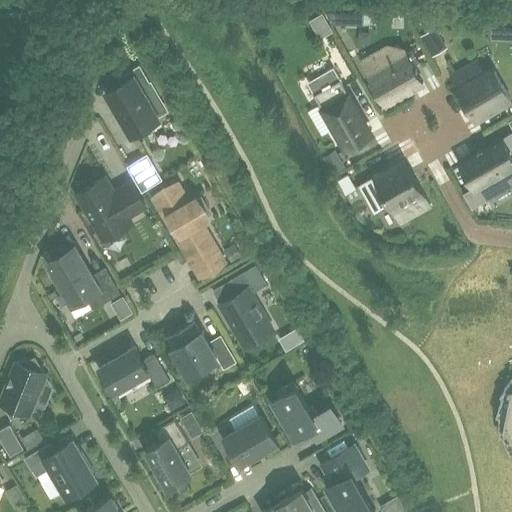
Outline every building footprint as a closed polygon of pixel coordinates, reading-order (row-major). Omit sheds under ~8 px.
[(332,23),(349,23),(349,11),(325,11),(332,23)] [(412,18),(419,28),(424,25),(426,18),(422,12),(412,18)] [(435,26),(420,35),(433,55),(447,47),(435,26)] [(385,48),(363,61),(386,102),(409,90),(405,83),(419,75),(413,64),(419,61),(412,48),(391,59),(385,48)] [(478,60),(452,75),(476,118),(511,98),(495,71),(486,75),(478,60)] [(107,91),(131,132),(159,116),(142,87),(149,83),(139,66),(122,76),(124,80),(107,91)] [(341,78),(314,93),(346,148),(372,133),(341,78)] [(511,151),(511,137),(509,133),(460,160),(475,187),(479,185),(486,197),(511,182),(511,154),(511,152),(511,151)] [(344,167),(334,149),(323,155),(333,173),(344,167)] [(147,155),(131,164),(145,188),(161,179),(147,155)] [(404,158),(398,161),(374,174),(375,175),(359,184),(374,211),(390,202),(394,209),(401,205),(408,218),(430,205),(404,158)] [(348,174),(338,179),(345,193),(355,187),(348,174)] [(114,190),(106,175),(77,192),(103,238),(132,221),(129,215),(146,205),(132,180),(114,190)] [(189,200),(178,181),(153,195),(171,225),(174,223),(193,254),(214,242),(201,221),(208,217),(196,196),(189,200)] [(223,249),(230,261),(247,253),(240,239),(223,249)] [(60,288),(65,285),(74,301),(87,294),(94,306),(119,291),(105,267),(91,275),(74,246),(68,249),(59,248),(56,256),(50,260),(54,267),(51,274),(60,288)] [(252,292),(268,283),(256,263),(232,277),(240,291),(220,303),(244,344),(273,327),(252,292)] [(123,295),(111,302),(121,318),(133,311),(123,295)] [(174,346),(189,372),(217,355),(224,368),(237,360),(221,333),(209,341),(202,329),(200,330),(194,320),(170,334),(176,344),(174,346)] [(148,370),(158,386),(170,379),(155,352),(143,359),(135,346),(100,366),(114,390),(148,370)] [(30,412),(46,372),(45,372),(36,355),(17,360),(16,360),(1,400),(11,416),(30,411),(30,412)] [(273,399),(289,425),(295,435),(311,426),(318,438),(342,424),(330,404),(316,412),(312,405),(310,407),(294,380),(276,391),(279,396),(273,399)] [(499,407),(500,427),(511,424),(511,391),(505,388),(499,407)] [(180,416),(193,437),(204,430),(191,410),(180,416)] [(234,449),(242,462),(264,449),(266,451),(277,445),(275,443),(277,442),(261,413),(236,428),(231,420),(210,432),(224,455),(234,449)] [(161,440),(146,449),(167,485),(191,471),(177,448),(189,441),(175,417),(155,429),(161,440)] [(24,447),(10,422),(0,428),(0,436),(11,454),(24,447)] [(511,450),(511,424),(500,427),(507,446),(511,450)] [(21,437),(28,448),(44,439),(38,427),(21,437)] [(80,452),(73,440),(55,451),(51,443),(46,446),(45,444),(25,456),(33,470),(34,469),(37,473),(51,465),(68,493),(95,477),(93,474),(96,472),(83,451),(80,452)] [(355,444),(327,460),(338,478),(328,484),(344,511),(369,511),(375,509),(350,465),(363,457),(355,444)] [(5,490),(13,502),(24,496),(17,484),(5,490)] [(303,487),(280,500),(263,510),(264,511),(325,511),(311,488),(305,491),(303,487)] [(120,511),(111,496),(83,511),(120,511)]
